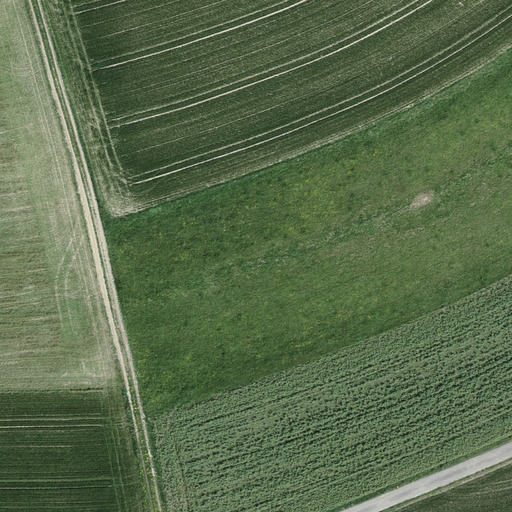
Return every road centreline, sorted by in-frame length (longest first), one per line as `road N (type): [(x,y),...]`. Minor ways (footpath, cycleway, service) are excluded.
road 1 (track): [(155,511),(35,0)]
road 2 (unclassified): [(368,511),(511,449)]
